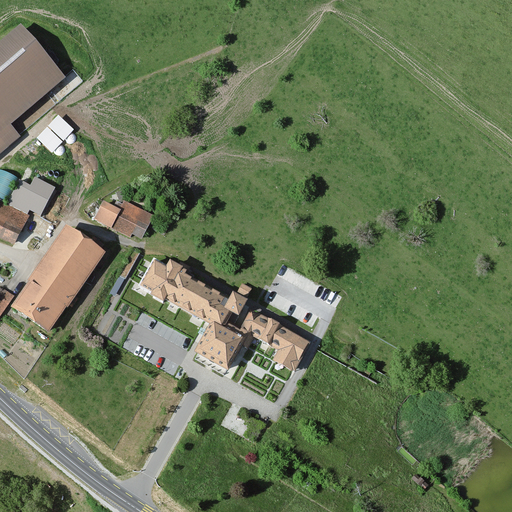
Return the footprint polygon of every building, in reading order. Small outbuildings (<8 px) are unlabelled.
[(0,44),(0,154),(17,141),(8,130),(63,84),(17,30),(0,44)] [(59,113),(37,136),(53,151),(75,128),(59,113)] [(0,196),(7,199),(17,174),(0,166),(0,196)] [(5,207),(0,204),(0,241),(12,248),(27,217),(26,217),(28,214),(42,220),(56,192),(32,181),(28,189),(17,183),(5,207)] [(151,219),(122,204),(121,208),(115,204),(114,206),(109,203),(107,208),(101,205),(91,222),(128,241),(130,237),(139,241),(151,219)] [(25,282),(27,284),(9,310),(44,335),(62,309),(65,310),(103,255),(98,252),(102,247),(91,239),(87,245),(62,228),(25,282)] [(291,375),(308,344),(249,312),(237,333),(224,326),(229,317),(235,320),(242,306),(229,298),(227,301),(184,278),(189,269),(170,259),(166,267),(155,261),(143,280),(140,285),(152,292),(151,295),(164,302),(166,298),(211,323),(194,356),(225,373),(239,347),(246,351),(252,340),(276,353),(270,363),(291,375)] [(252,290),(243,285),(239,292),(248,297),(252,290)]
